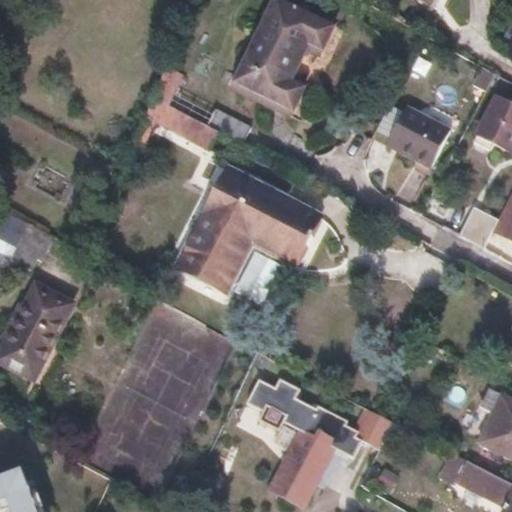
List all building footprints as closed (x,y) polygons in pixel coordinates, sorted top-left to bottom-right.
[(326,11),(305,0),(264,0),(224,74),(277,103),(326,11)] [(437,0),(424,0),(422,5),(432,10),(437,0)] [(168,68),(167,70),(154,98),(164,104),(169,106),(175,95),(184,77),(168,68)] [(511,93),(511,84),(497,76),(492,87),(510,97),(511,96),(511,93)] [(175,95),(169,106),(209,127),(215,116),(175,95)] [(511,105),(506,102),(498,98),(475,141),(493,150),(496,143),(511,151),(511,105)] [(153,99),(145,116),(155,121),(208,148),(216,131),(209,127),(169,106),(164,104),(153,99)] [(215,116),(209,127),(216,131),(244,146),(245,146),(253,130),(217,110),(215,116)] [(452,134),(408,110),(392,140),(407,148),(403,155),(433,172),(452,134)] [(155,121),(145,116),(134,140),(143,145),(155,121)] [(244,146),(216,131),(208,148),(235,163),(244,146)] [(392,140),(389,148),(403,155),(407,148),(392,140)] [(324,218),(232,169),(182,266),(229,291),(255,242),(299,266),(324,218)] [(511,228),(511,201),(510,201),(500,220),(494,231),(507,238),(511,228)] [(500,220),(475,207),(459,236),(484,249),(494,231),(500,220)] [(30,224),(4,210),(0,218),(0,282),(11,261),(30,224)] [(55,237),(30,224),(11,261),(30,271),(36,259),(41,262),(55,237)] [(461,260),(443,251),(437,265),(439,265),(454,273),(461,260)] [(454,273),(439,265),(423,296),(438,304),(454,273)] [(73,305),(38,287),(22,316),(58,335),(73,305)] [(58,335),(22,316),(0,360),(0,361),(35,380),(58,335)] [(271,491),(303,509),(334,449),(351,457),(359,441),(353,437),(356,431),(342,424),(344,422),(314,406),(313,409),(292,398),(296,389),(276,379),(272,388),(256,380),(244,402),(261,411),(257,420),(277,431),(282,422),(301,432),(271,491)] [(511,400),(502,396),(478,442),(511,459),(511,400)] [(393,422),(370,410),(357,437),(379,448),(393,422)] [(48,445),(26,434),(20,448),(44,460),(50,446),(48,445)] [(0,452),(2,454),(8,442),(0,437),(0,452)] [(506,511),(511,511),(511,483),(458,456),(449,476),(510,505),(506,511)] [(0,511),(56,511),(40,469),(0,481),(0,511)]
